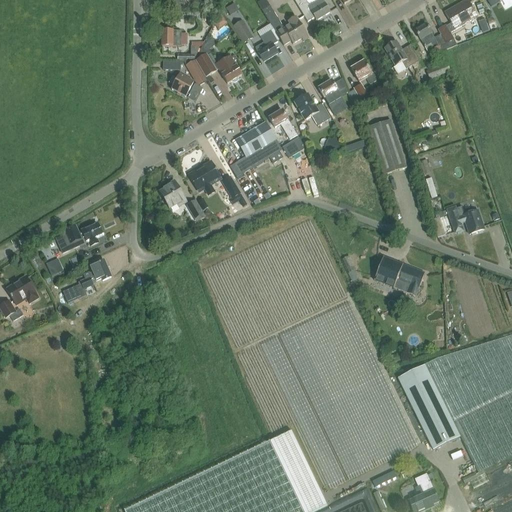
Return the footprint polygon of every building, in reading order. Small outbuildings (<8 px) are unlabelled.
[(294,0),(293,1),(298,9),(303,17),(307,23),(315,18),(316,21),(330,13),(325,5),(322,0),(294,0)] [(207,10),(207,2),(195,1),(195,10),(207,10)] [(454,8),(445,13),(451,24),(448,26),(452,32),(464,25),(464,24),(477,16),(474,10),(473,8),(472,9),(468,3),(455,11),(454,8)] [(481,3),(476,5),(479,15),(484,13),(481,3)] [(270,7),(262,12),(278,38),(284,47),(291,42),(293,45),(302,40),(307,36),(302,28),(296,17),(288,22),(289,24),(290,26),(285,29),(283,27),(270,7)] [(495,12),(499,24),(503,22),(499,11),(495,12)] [(214,24),(219,30),(227,24),(221,15),(215,21),(214,24)] [(242,21),(234,26),(244,43),(252,38),(242,21)] [(426,25),(415,32),(420,40),(425,48),(432,44),(435,49),(433,50),(440,60),(445,57),(442,52),(440,48),(447,44),(441,35),(440,35),(434,39),(426,25)] [(194,34),(189,33),(189,27),(184,27),(183,41),(193,41),(194,34)] [(445,27),(439,31),(441,35),(447,44),(440,48),(442,52),(445,51),(457,46),(445,27)] [(460,34),(462,40),(474,35),(472,29),(460,34)] [(172,47),(174,47),(182,47),(182,31),(162,31),(162,47),(172,47)] [(261,37),(264,43),(255,48),(264,62),(277,54),(272,46),(278,43),(271,31),(261,37)] [(195,64),(196,63),(195,61),(200,46),(201,46),(201,42),(192,42),(191,55),(178,55),(178,61),(186,61),(187,63),(192,63),(195,64)] [(402,52),(402,51),(397,42),(385,50),(395,67),(402,63),(406,70),(420,61),(416,54),(411,46),(404,49),(405,50),(402,52)] [(207,54),(206,54),(202,47),(196,61),(206,78),(217,71),(207,54)] [(236,64),(235,64),(231,57),(215,65),(220,74),(220,73),(223,77),(227,85),(242,76),(236,67),(237,66),(236,64)] [(163,62),(163,71),(180,71),(180,62),(163,62)] [(366,80),(370,87),(376,83),(364,62),(351,70),(360,84),(366,80)] [(207,83),(204,77),(196,63),(195,64),(192,63),(186,67),(198,88),(207,83)] [(447,63),(427,72),(430,80),(447,73),(449,79),(453,77),(447,63)] [(180,75),(178,79),(172,76),(168,83),(174,86),(172,90),(186,98),(194,83),(180,75)] [(332,81),(318,89),(323,98),(334,116),(348,108),(341,97),(348,93),(342,80),(334,85),(332,81)] [(361,86),(355,89),(362,102),(368,98),(361,86)] [(348,94),(353,107),(353,108),(361,102),(354,91),(348,94)] [(312,117),(318,127),(330,120),(322,105),(316,108),(308,95),(294,104),(305,121),(312,117)] [(297,136),(282,111),(269,119),(275,129),(281,126),(290,141),(297,136)] [(368,128),(381,167),(384,176),(406,169),(391,121),(368,128)] [(237,178),(269,159),(279,153),(282,151),(266,123),(236,141),(241,150),(246,158),(230,167),(237,178)] [(303,146),(299,138),(282,148),(289,159),(304,150),(302,147),(303,146)] [(337,154),(341,143),(332,140),(328,151),(337,154)] [(273,164),(283,158),(279,153),(269,159),(273,164)] [(422,164),(420,164),(423,174),(425,173),(426,175),(431,173),(426,161),(421,162),(422,164)] [(500,180),(500,182),(505,184),(506,183),(511,185),(509,193),(511,193),(511,162),(511,166),(510,165),(510,166),(505,164),(501,180),(500,180)] [(199,193),(205,189),(209,195),(215,192),(212,186),(221,180),(216,172),(217,172),(216,170),(212,165),(198,173),(196,171),(189,176),(199,193)] [(285,180),(291,178),(287,168),(281,170),(285,180)] [(440,176),(434,177),(440,197),(445,196),(440,176)] [(222,183),(227,191),(232,199),(240,194),(230,178),(222,183)] [(431,178),(426,180),(432,199),(437,197),(431,178)] [(175,184),(160,193),(170,209),(177,205),(179,207),(187,203),(175,184)] [(240,195),(230,202),(232,206),(239,202),(240,204),(243,208),(247,206),(240,195)] [(187,206),(192,214),(197,223),(205,218),(195,202),(187,206)] [(470,235),(484,230),(477,211),(463,216),(463,217),(459,219),(455,208),(447,211),(455,234),(463,231),(461,224),(465,223),(470,235)] [(66,235),(56,240),(63,254),(79,247),(77,241),(81,239),(84,237),(87,243),(88,243),(90,247),(98,243),(98,242),(97,243),(95,240),(103,236),(97,224),(82,231),(82,232),(79,233),(76,227),(64,232),(66,235)] [(151,236),(147,243),(157,248),(161,242),(151,236)] [(349,256),(342,260),(348,274),(351,273),(356,271),(349,256)] [(383,258),(376,278),(395,285),(394,289),(415,297),(421,283),(424,274),(414,270),(413,272),(403,268),(403,266),(383,258)] [(46,265),(52,277),(63,272),(58,260),(46,265)] [(89,275),(84,277),(86,281),(91,278),(93,283),(96,282),(102,279),(103,282),(111,278),(104,261),(95,265),(90,268),(93,274),(90,276),(89,275)] [(26,278),(6,290),(16,306),(28,299),(31,304),(38,299),(36,294),(26,278)] [(80,285),(63,292),(67,302),(68,304),(87,296),(84,290),(94,285),(93,283),(91,278),(86,281),(79,284),(80,285)] [(9,316),(13,322),(23,316),(19,310),(15,312),(9,302),(0,306),(0,308),(6,319),(9,316)] [(511,456),(511,336),(439,359),(426,365),(479,473),(511,456)] [(397,355),(388,357),(390,364),(399,361),(397,355)] [(460,437),(425,366),(398,378),(433,451),(460,437)] [(125,511),(313,511),(327,505),(292,432),(125,511)] [(373,481),(372,482),(372,483),(375,488),(383,484),(396,478),(394,472),(374,481),(373,481)] [(477,478),(475,474),(462,480),(464,484),(477,478)] [(419,496),(408,501),(412,511),(423,511),(435,507),(434,505),(439,502),(435,493),(427,475),(415,480),(418,487),(415,488),(419,496)] [(378,492),(373,494),(380,511),(385,509),(378,492)] [(460,497),(456,499),(461,509),(465,507),(460,497)]
